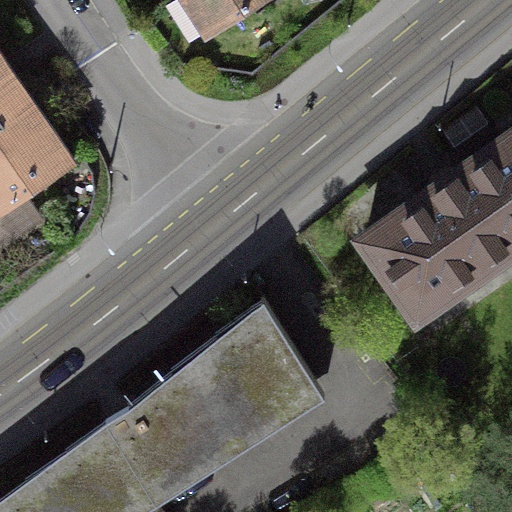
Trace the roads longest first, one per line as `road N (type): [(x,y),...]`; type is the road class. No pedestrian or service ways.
road 1 (tertiary): [(489,0),(220,222)]
road 2 (tertiary): [(220,222),(0,394)]
road 3 (residential): [(54,0),(220,222)]
